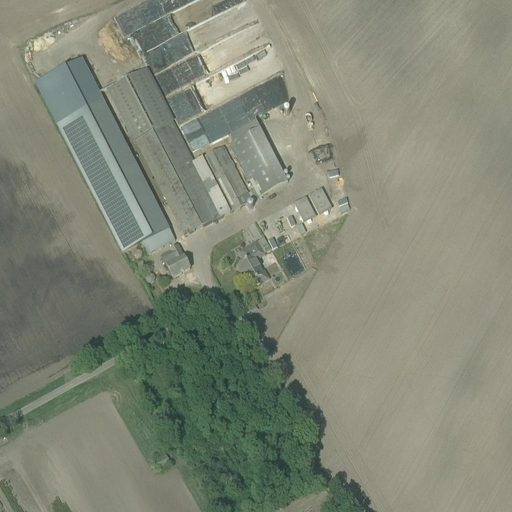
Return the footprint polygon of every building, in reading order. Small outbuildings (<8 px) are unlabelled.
[(133,33),(143,54),(174,39),(169,30),(181,25),(182,27),(191,23),(191,21),(199,17),(201,21),(219,12),(213,0),(150,0),(139,5),(142,12),(141,12),(145,21),(142,22),(145,28),(133,33)] [(82,61),(37,84),(54,118),(124,254),(142,245),(148,256),(175,243),(169,231),(99,95),(82,61)] [(320,65),(307,71),(316,93),(329,87),(320,65)] [(109,90),(185,238),(251,203),(224,150),(192,166),(144,72),(109,90)] [(333,148),(324,150),(328,169),(337,167),(333,148)] [(287,185),(278,167),(249,182),(258,200),(287,185)] [(308,223),(334,210),(324,190),(298,203),(308,223)] [(269,240),(272,248),(301,238),(298,230),(269,240)] [(270,252),(263,240),(238,254),(243,264),(236,268),(240,275),(243,274),(244,277),(243,278),(248,286),(257,281),(260,286),(269,281),(264,273),(262,274),(256,262),(265,257),(264,256),(270,252)] [(166,267),(173,279),(190,271),(178,248),(170,252),(171,254),(162,258),(166,265),(167,267),(166,267)] [(165,456),(153,462),(157,471),(170,465),(165,456)]
